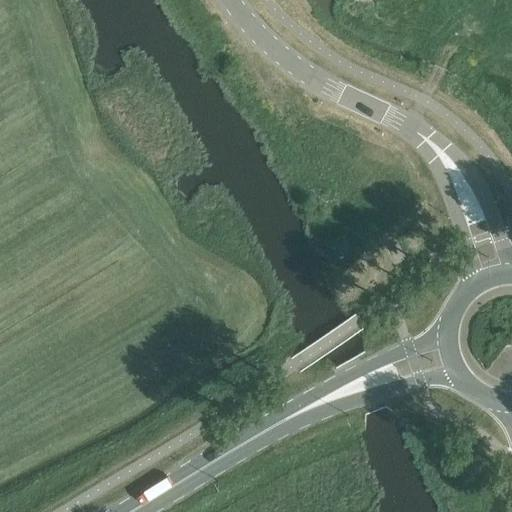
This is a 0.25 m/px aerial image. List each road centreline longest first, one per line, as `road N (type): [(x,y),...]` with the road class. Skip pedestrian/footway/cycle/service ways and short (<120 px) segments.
road 1 (tertiary): [(492,278),(445,158),(276,56),(225,0)]
road 2 (primary): [(136,511),(303,412),(449,353)]
